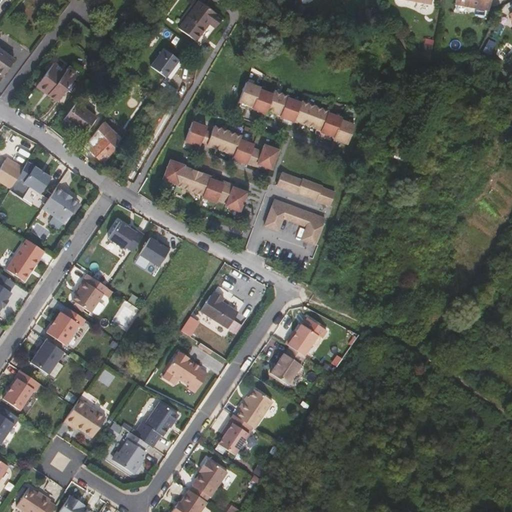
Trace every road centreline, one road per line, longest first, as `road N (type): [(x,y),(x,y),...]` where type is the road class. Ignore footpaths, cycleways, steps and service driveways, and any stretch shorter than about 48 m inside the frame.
road 1 (residential): [(287,286),(140,511)]
road 2 (track): [(308,296),(511,402)]
road 3 (residential): [(113,188),(0,355)]
road 4 (residential): [(113,188),(287,286)]
road 5 (residential): [(0,112),(113,188)]
